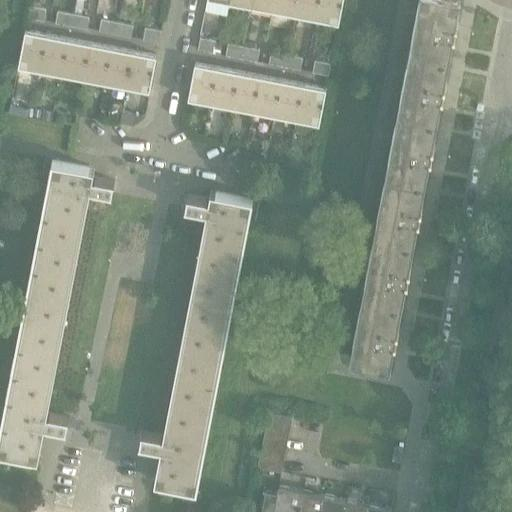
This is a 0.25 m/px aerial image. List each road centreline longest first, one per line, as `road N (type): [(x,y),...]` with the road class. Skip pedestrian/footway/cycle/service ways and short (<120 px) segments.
road 1 (residential): [(425,490),(491,145),(507,119)]
road 2 (residential): [(425,490),(306,468),(313,429)]
road 3 (residential): [(159,153),(187,0)]
